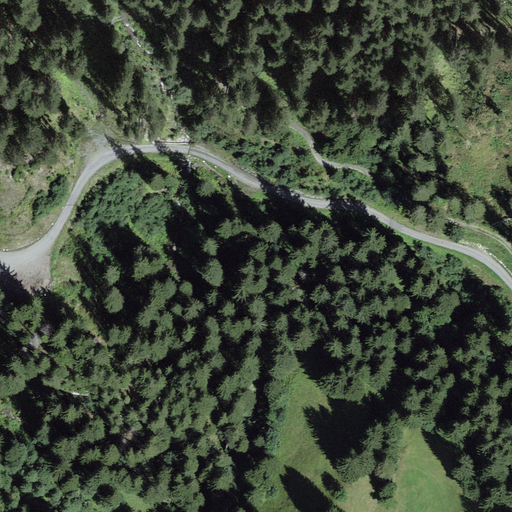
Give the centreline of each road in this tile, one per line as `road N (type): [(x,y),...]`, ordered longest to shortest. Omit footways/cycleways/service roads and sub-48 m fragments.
road 1 (track): [(0,91),(37,33),(66,19),(184,28),(270,114),(511,235)]
road 2 (track): [(0,253),(37,245),(60,223),(80,181),(117,154),(149,148),(201,154),(249,181),(447,246),(494,265),(511,285)]
